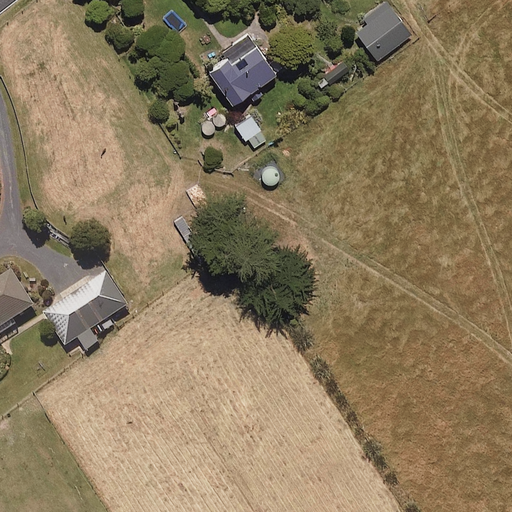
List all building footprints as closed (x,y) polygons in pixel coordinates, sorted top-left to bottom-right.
[(412,31),(389,0),(384,0),(353,23),(377,56),(412,31)] [(233,100),(245,90),(251,98),(262,90),(256,82),(278,66),(251,29),(205,62),(233,100)] [(235,123),(245,139),(248,137),(254,145),(266,138),(251,113),(235,123)] [(0,358),(0,359),(0,357),(0,338),(2,338),(0,334),(17,324),(14,318),(35,306),(14,271),(0,278),(0,358)] [(130,305),(109,272),(45,313),(66,345),(78,338),(86,351),(99,342),(91,329),(130,305)]
